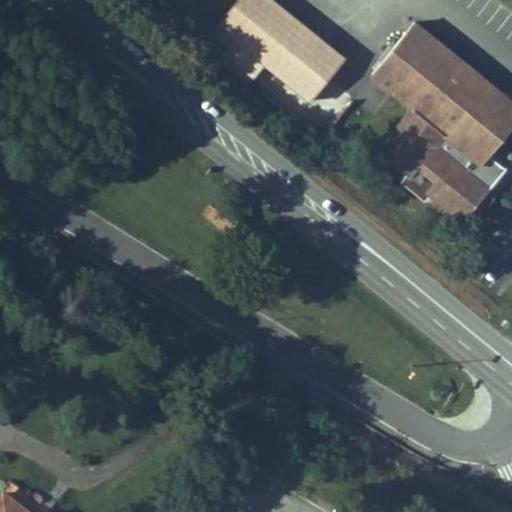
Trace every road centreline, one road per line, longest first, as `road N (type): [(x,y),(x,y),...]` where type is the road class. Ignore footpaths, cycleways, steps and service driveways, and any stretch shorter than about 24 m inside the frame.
road 1 (tertiary): [(0,171),(417,429),(459,447),(499,443),(511,431)]
road 2 (primary): [(58,0),(511,373)]
